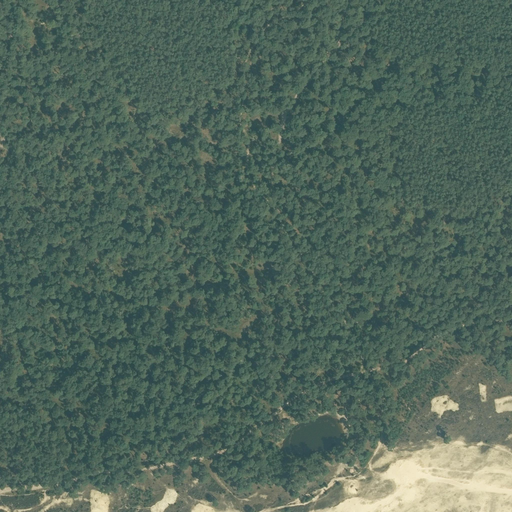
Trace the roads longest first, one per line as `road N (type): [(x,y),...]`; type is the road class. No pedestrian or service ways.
road 1 (track): [(0,491),(214,453),(309,387),(359,372)]
road 2 (track): [(307,0),(270,22),(243,71),(237,119),(253,188),(268,195)]
road 3 (unknown): [(378,0),(343,30),(285,106),(268,195)]
road 4 (unknown): [(268,195),(362,352)]
road 5 (unknown): [(377,369),(384,384),(379,445),(370,463),(329,487)]
road 6 (track): [(377,369),(463,326),(511,319)]
